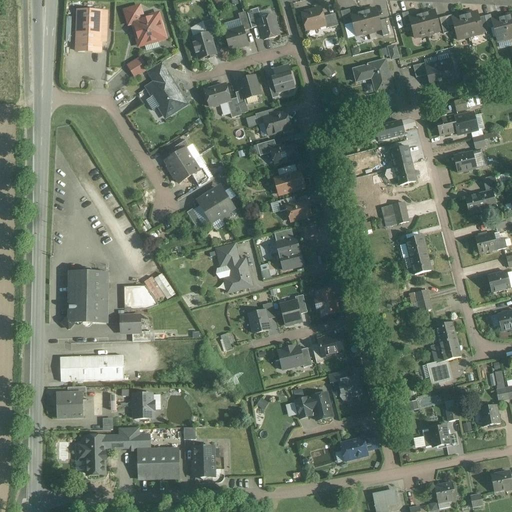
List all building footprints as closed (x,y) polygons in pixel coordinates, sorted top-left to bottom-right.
[(158,15),(143,19),(139,7),(125,11),(129,25),(133,24),(139,46),(165,39),(158,15)] [(258,9),(247,12),(252,29),(260,27),(258,21),(261,20),(258,9)] [(376,9),(363,13),(369,34),(374,33),(374,32),(381,30),(379,22),(376,9)] [(321,10),(302,15),(306,31),(313,29),(313,31),(319,29),(318,27),(325,26),(323,17),(321,10)] [(349,10),(340,13),(344,26),(353,24),(351,16),(349,10)] [(102,12),(78,11),(76,52),(100,53),(101,42),(102,12)] [(247,12),(238,15),(242,29),(243,28),(244,32),(252,29),(247,12)] [(434,12),(422,15),(427,37),(433,35),(433,34),(440,32),(434,12)] [(351,16),(353,24),(356,36),(363,34),(363,35),(369,34),(363,13),(351,16)] [(408,13),(402,14),(405,26),(411,25),(409,19),(409,18),(408,13)] [(477,13),(464,16),(470,37),(483,34),(479,18),(477,13)] [(335,14),(323,17),(325,26),(326,29),(338,26),(335,14)] [(409,18),(409,19),(411,25),(415,39),(421,37),(422,38),(427,37),(422,15),(409,18)] [(490,15),(484,17),(488,29),(493,28),(492,21),(490,15)] [(451,16),(445,17),(448,29),(454,28),(452,20),(452,19),(451,16)] [(452,19),(452,20),(454,28),(458,41),(470,37),(464,16),(452,19)] [(261,20),(258,21),(260,27),(264,41),(279,36),(273,17),(261,20)] [(445,17),(439,19),(443,35),(449,33),(448,29),(445,17)] [(484,17),(479,18),(483,34),(488,33),(488,29),(484,17)] [(492,21),(493,28),(497,41),(504,40),(504,41),(510,39),(504,18),(492,21)] [(214,20),(203,23),(206,35),(209,34),(211,40),(219,37),(214,20)] [(385,20),(379,22),(381,30),(383,37),(389,35),(385,20)] [(242,29),(225,34),(230,51),(248,46),(244,32),(243,28),(242,29)] [(206,35),(193,38),(195,45),(194,45),(196,53),(197,53),(199,60),(215,55),(211,40),(209,34),(206,35)] [(395,47),(388,49),(391,60),(398,58),(395,47)] [(127,64),(135,78),(150,70),(142,56),(127,64)] [(385,61),(368,66),(369,67),(353,71),(356,83),(372,79),(376,95),(393,90),(385,61)] [(451,62),(438,65),(444,86),(456,83),(451,62)] [(425,64),(419,66),(422,77),(427,76),(425,68),(426,68),(425,64)] [(426,68),(425,68),(427,76),(431,89),(444,86),(438,65),(426,68)] [(419,66),(413,67),(416,79),(422,77),(419,66)] [(288,67),(274,71),(276,79),(273,80),(273,81),(277,93),(294,88),(288,67)] [(186,105),(168,76),(147,88),(157,103),(159,107),(164,108),(169,116),(186,105)] [(255,77),(238,82),(241,92),(244,100),(260,96),(255,77)] [(273,81),(267,82),(272,99),(279,97),(277,93),(273,81)] [(226,85),(205,91),(210,107),(211,107),(213,108),(219,106),(220,104),(227,102),(230,101),(226,85)] [(241,92),(235,93),(237,99),(239,105),(245,103),(244,100),(241,92)] [(478,97),(465,101),(467,109),(480,105),(478,97)] [(237,99),(230,101),(227,102),(232,119),(242,116),(241,113),(239,105),(237,99)] [(464,100),(454,102),(456,112),(467,110),(467,109),(465,101),(464,100)] [(245,103),(239,105),(241,113),(247,112),(245,103)] [(273,110),(255,115),(251,116),(254,127),(258,126),(265,124),(264,120),(274,117),(273,110)] [(274,117),(264,120),(265,124),(269,136),(276,134),(278,136),(280,135),(281,133),(291,130),(286,114),(274,117)] [(473,114),(454,119),(457,133),(458,136),(471,133),(477,131),(473,114)] [(453,117),(435,121),(439,137),(457,133),(454,119),(453,117)] [(386,130),(389,141),(410,135),(407,123),(386,130)] [(481,130),(477,131),(471,133),(472,139),(483,136),(481,130)] [(484,140),(483,136),(472,139),(475,149),(486,146),(484,140)] [(387,137),(376,140),(379,150),(389,147),(387,137)] [(185,141),(174,148),(178,154),(186,149),(189,147),(185,141)] [(274,141),(257,146),(260,157),(272,154),(271,150),(276,149),(274,141)] [(276,149),(271,150),(272,154),(275,166),(298,159),(294,144),(276,149)] [(407,148),(391,152),(395,169),(412,165),(407,148)] [(178,154),(165,162),(169,168),(168,168),(171,173),(193,160),(186,149),(178,154)] [(480,151),(454,158),(458,174),(484,167),(480,151)] [(495,156),(485,158),(487,167),(497,165),(495,156)] [(193,160),(171,173),(175,179),(175,178),(179,184),(192,176),(199,171),(193,160)] [(412,165),(395,169),(399,186),(416,182),(412,165)] [(295,166),(283,170),(285,175),(297,172),(295,166)] [(199,171),(192,176),(198,186),(209,180),(202,169),(199,171)] [(300,173),(275,181),(277,187),(280,186),(282,195),(302,189),(299,181),(302,180),(300,173)] [(494,178),(483,180),(486,190),(497,188),(494,178)] [(234,209),(223,191),(218,193),(216,193),(214,191),(209,194),(226,220),(229,217),(227,214),(234,209)] [(483,194),(465,199),(469,215),(487,210),(487,211),(496,208),(492,192),(483,194)] [(209,194),(203,198),(205,200),(204,202),(200,205),(211,224),(220,219),(222,222),(226,220),(209,194)] [(294,198),(277,203),(280,212),(288,210),(287,207),(296,204),(294,198)] [(296,204),(287,207),(288,210),(291,222),(311,217),(306,202),(296,204)] [(404,203),(389,207),(391,217),(406,213),(404,203)] [(202,225),(193,209),(187,213),(196,228),(202,225)] [(406,213),(391,217),(393,223),(397,222),(398,225),(408,222),(406,213)] [(504,218),(494,220),(496,230),(507,228),(504,218)] [(291,230),(274,235),(277,244),(294,240),(291,230)] [(493,234),(475,239),(479,255),(497,251),(507,249),(504,239),(495,242),(493,234)] [(422,237),(406,241),(410,259),(427,254),(422,237)] [(294,240),(277,244),(279,253),(279,254),(281,261),(281,262),(284,271),(302,267),(300,256),(298,257),(296,250),(298,250),(296,239),(294,240)] [(235,246),(217,251),(221,267),(228,265),(230,265),(229,261),(238,259),(235,246)] [(427,254),(410,259),(415,276),(431,272),(427,254)] [(245,260),(238,262),(238,259),(229,261),(230,265),(228,265),(231,278),(224,280),(228,294),(252,287),(245,260)] [(109,274),(70,273),(69,317),(63,324),(69,330),(74,323),(108,324),(109,274)] [(163,295),(158,299),(160,303),(176,293),(162,273),(148,282),(155,293),(159,290),(163,295)] [(506,273),(488,278),(492,294),(510,289),(506,273)] [(339,280),(331,282),(333,290),(335,299),(343,297),(339,280)] [(146,287),(124,287),(124,311),(148,310),(159,306),(146,287)] [(333,290),(316,294),(318,302),(315,303),(316,303),(317,309),(317,310),(320,310),(322,317),(339,313),(337,304),(336,300),(335,299),(333,290)] [(427,291),(416,294),(419,303),(429,301),(427,291)] [(303,296),(295,298),(296,302),(300,315),(307,313),(303,296)] [(429,301),(419,303),(421,313),(432,310),(429,301)] [(296,302),(281,306),(286,326),(301,323),(300,315),(296,302)] [(272,304),(263,306),(264,312),(265,312),(267,321),(276,318),(272,304)] [(264,312),(249,316),(254,334),(269,331),(267,321),(265,312),(264,312)] [(511,312),(498,316),(502,332),(511,329),(511,312)] [(140,317),(121,317),(122,334),(132,333),(140,333),(140,332),(140,317)] [(452,323),(436,328),(440,345),(456,341),(452,323)] [(150,332),(140,332),(140,333),(132,333),(133,342),(151,342),(150,332)] [(228,334),(219,336),(223,352),(232,350),(228,334)] [(338,336),(318,341),(319,345),(322,358),(323,358),(343,352),(338,336)] [(440,345),(431,347),(436,364),(461,358),(459,352),(461,352),(462,350),(462,348),(461,347),(458,348),(456,341),(440,345)] [(319,345),(312,347),(317,364),(324,362),(323,358),(322,358),(319,345)] [(293,348),(284,350),(284,352),(279,353),(283,370),(303,365),(300,351),(299,348),(294,349),(293,348)] [(308,349),(300,351),(303,365),(303,368),(312,366),(308,349)] [(123,356),(72,358),(73,382),(124,381),(123,356)] [(72,358),(60,358),(61,383),(73,382),(72,358)] [(446,367),(435,370),(437,380),(448,377),(446,367)] [(345,372),(328,376),(330,384),(340,382),(340,381),(347,379),(345,372)] [(494,373),(498,391),(504,390),(500,372),(494,373)] [(347,379),(340,381),(340,382),(342,390),(341,393),(340,398),(343,402),(348,403),(352,399),(353,398),(362,396),(357,377),(347,379)] [(303,388),(293,391),(295,398),(305,395),(303,388)] [(499,402),(508,400),(506,389),(504,390),(498,391),(497,391),(499,402)] [(152,395),(146,395),(143,392),(139,395),(134,396),(134,420),(152,419),(152,411),(155,411),(154,403),(152,403),(152,395)] [(68,395),(58,395),(58,419),(82,418),(82,401),(82,394),(68,395)] [(326,394),(296,402),(300,419),(312,417),(310,411),(314,410),(317,421),(332,417),(326,394)] [(496,407),(480,410),(483,428),(500,424),(496,407)] [(457,410),(447,412),(449,423),(459,421),(457,410)] [(428,420),(430,430),(445,428),(442,417),(428,420)] [(114,430),(114,419),(104,418),(104,430),(114,430)] [(430,430),(433,448),(450,445),(446,427),(445,428),(430,430)] [(196,429),(184,429),(184,441),(196,441),(196,429)] [(433,448),(430,430),(421,431),(425,449),(433,448)] [(375,433),(362,437),(363,439),(367,452),(379,449),(375,433)] [(149,436),(104,437),(104,449),(150,448),(149,436)] [(104,437),(86,438),(86,445),(78,445),(78,460),(86,460),(87,473),(90,476),(102,475),(105,472),(104,461),(106,461),(106,453),(104,453),(104,449),(104,437)] [(363,439),(341,445),(342,450),(340,452),(341,456),(344,457),(345,462),(368,456),(367,452),(363,439)] [(214,448),(194,449),(194,462),(193,462),(193,468),(194,468),(194,479),(200,478),(203,481),(206,481),(209,478),(215,478),(214,448)] [(178,450),(138,451),(139,480),(179,479),(178,450)] [(511,486),(509,473),(492,476),(495,493),(506,490),(506,492),(511,490),(511,486)] [(452,484),(435,487),(439,510),(450,508),(449,503),(456,502),(452,484)] [(396,492),(380,495),(373,496),(373,497),(376,511),(387,511),(386,507),(398,504),(396,492)] [(481,495),(470,497),(473,508),(483,506),(481,495)]
